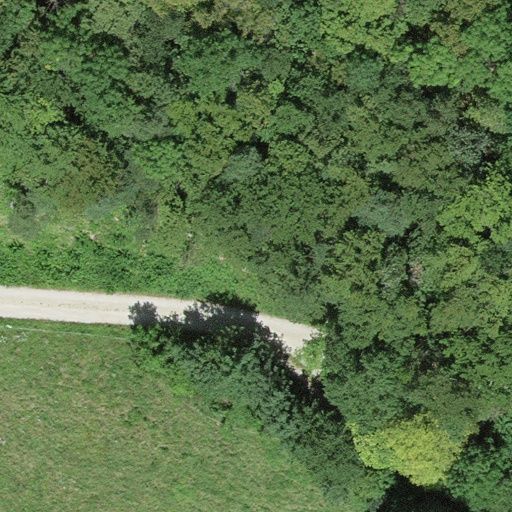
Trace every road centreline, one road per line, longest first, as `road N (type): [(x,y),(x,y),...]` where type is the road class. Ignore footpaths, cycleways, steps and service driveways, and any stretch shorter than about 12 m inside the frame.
road 1 (track): [(0,306),(133,318),(511,390)]
road 2 (track): [(488,511),(258,340)]
